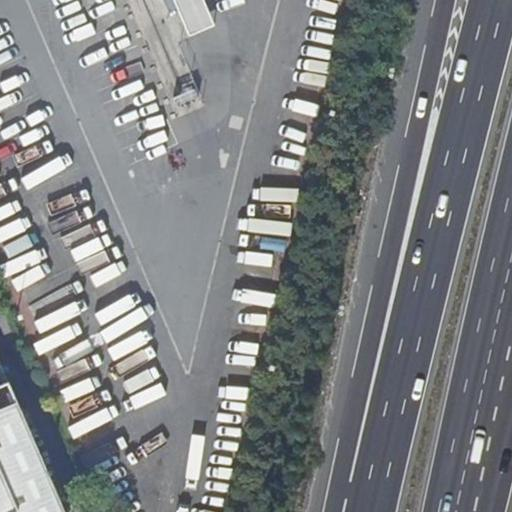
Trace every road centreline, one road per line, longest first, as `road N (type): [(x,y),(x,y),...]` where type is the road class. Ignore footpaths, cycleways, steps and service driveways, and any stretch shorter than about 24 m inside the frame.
road 1 (unknown): [(281,0),(200,303),(182,322),(158,307),(23,0)]
road 2 (motorway): [(491,0),(375,481)]
road 3 (motorway): [(444,0),(354,421),(375,481)]
road 4 (motorway): [(453,511),(492,313)]
